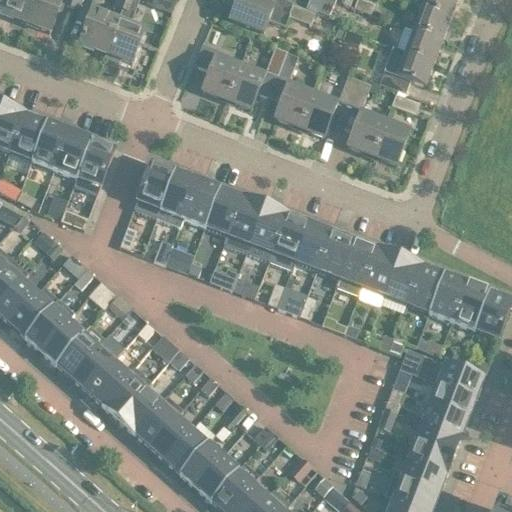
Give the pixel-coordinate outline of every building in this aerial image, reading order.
[(3,0),(0,9),(0,15),(24,24),(32,0),(3,0)] [(62,2),(57,0),(32,0),(24,24),(50,34),(62,2)] [(66,0),(64,7),(76,11),(79,0),(66,0)] [(104,55),(105,55),(103,60),(118,66),(119,61),(130,65),(143,32),(128,26),(137,0),(125,0),(122,11),(121,11),(117,22),(107,50),(106,50),(104,55)] [(122,11),(125,0),(116,0),(113,8),(121,11),(122,11)] [(147,0),(147,1),(146,5),(155,9),(158,0),(147,0)] [(262,36),(267,22),(284,29),(292,5),(279,0),(268,0),(265,8),(245,0),(236,0),(228,22),(262,36)] [(322,0),(317,13),(328,18),(335,0),(322,0)] [(424,0),(420,12),(450,23),(458,0),(424,0)] [(373,7),(358,1),(354,12),(369,17),(373,7)] [(313,16),(291,8),(287,20),(309,28),(313,16)] [(420,12),(412,34),(442,45),(444,37),(449,39),(454,25),(450,23),(420,12)] [(117,22),(92,13),(80,45),(104,55),(106,50),(107,50),(117,22)] [(360,41),(344,34),(340,43),(357,49),(360,41)] [(403,57),(433,69),(442,45),(412,34),(403,57)] [(264,76),(276,80),(285,56),(273,52),(264,76)] [(433,69),(403,57),(390,52),(383,73),(378,87),(404,96),(408,85),(425,91),(433,69)] [(285,56),(276,80),(286,84),(295,60),(285,56)] [(200,94),(224,103),(237,69),(213,60),(200,94)] [(237,69),(224,103),(249,112),(261,79),(237,69)] [(336,103),(348,108),(357,85),(345,81),(336,103)] [(357,85),(348,108),(359,112),(368,89),(357,85)] [(273,122),(297,131),(310,97),(286,88),(273,122)] [(334,106),(310,97),(297,131),(321,140),(334,106)] [(389,108),(414,117),(417,107),(392,98),(389,108)] [(23,117),(0,108),(0,151),(8,155),(23,117)] [(370,158),(379,134),(382,125),(359,116),(346,149),(370,158)] [(30,163),(45,125),(44,126),(24,117),(23,117),(8,155),(30,163)] [(68,134),(45,125),(30,163),(53,172),(68,134)] [(382,125),(379,134),(370,158),(395,167),(407,134),(382,125)] [(90,142),(68,134),(53,172),(75,181),(90,142)] [(91,143),(90,142),(75,181),(76,181),(99,189),(113,152),(91,143)] [(173,174),(173,175),(150,166),(132,212),(155,221),(155,222),(173,174)] [(155,222),(178,230),(196,183),(173,174),(155,222)] [(218,191),(196,183),(178,230),(179,231),(182,222),(203,230),(218,191)] [(18,193),(9,189),(6,196),(15,200),(18,193)] [(222,247),(223,247),(241,200),(240,200),(219,192),(218,191),(203,230),(204,230),(205,230),(225,238),(222,247)] [(21,194),(16,202),(30,210),(35,201),(21,194)] [(223,247),(245,256),(263,209),(241,200),(223,247)] [(51,204),(46,218),(59,223),(63,213),(65,209),(51,204)] [(0,218),(5,222),(10,213),(0,207),(0,218)] [(245,256),(267,264),(285,217),(263,209),(245,256)] [(59,224),(82,233),(87,222),(63,213),(59,223),(59,224)] [(308,226),(286,218),(285,217),(267,264),(290,273),(308,226)] [(28,223),(22,218),(14,227),(20,233),(28,223)] [(294,264),(316,272),(330,235),(308,226),(290,273),(291,273),(294,264)] [(146,253),(150,236),(136,233),(133,250),(146,253)] [(46,253),(53,245),(42,235),(34,243),(46,253)] [(330,235),(316,272),(337,281),(334,290),(335,290),(352,243),(330,235)] [(122,240),(118,250),(129,254),(132,244),(122,240)] [(161,242),(152,263),(163,267),(172,246),(161,242)] [(335,290),(357,298),(375,251),(374,251),(374,252),(363,248),(364,245),(356,242),(355,244),(352,243),(335,290)] [(46,255),(52,260),(59,252),(54,247),(46,255)] [(170,251),(164,266),(177,271),(183,256),(170,251)] [(362,290),(383,298),(397,260),(375,251),(357,298),(358,299),(362,290)] [(0,275),(11,263),(0,252),(0,275)] [(397,260),(383,298),(405,307),(420,269),(397,260)] [(0,306),(20,283),(21,284),(27,277),(11,263),(0,275),(0,306)] [(191,266),(187,275),(196,279),(200,270),(191,266)] [(427,315),(428,316),(442,277),(441,277),(421,269),(420,269),(405,307),(427,315)] [(213,271),(208,284),(219,289),(224,276),(213,271)] [(91,279),(84,273),(73,286),(80,292),(91,279)] [(442,277),(428,316),(450,324),(465,286),(442,277)] [(236,280),(231,293),(253,302),(258,288),(236,280)] [(0,306),(0,319),(9,327),(35,297),(21,284),(20,283),(0,306)] [(89,297),(96,303),(107,291),(100,285),(89,297)] [(450,324),(472,333),(487,294),(465,286),(450,324)] [(488,295),(487,294),(472,333),(473,333),(474,333),(496,341),(510,304),(488,295)] [(9,327),(23,340),(24,341),(51,310),(50,309),(35,297),(9,327)] [(270,297),(266,307),(276,310),(279,301),(270,297)] [(107,309),(113,314),(121,305),(115,300),(107,309)] [(280,301),(276,310),(298,319),(301,309),(280,301)] [(56,302),(50,309),(51,310),(24,341),(39,354),(66,323),(67,324),(73,317),(56,302)] [(302,309),(298,319),(308,323),(311,313),(302,309)] [(122,322),(121,323),(126,327),(132,321),(127,316),(122,322)] [(324,318),(321,328),(343,336),(346,327),(324,318)] [(39,354),(55,368),(82,337),(67,324),(66,323),(39,354)] [(154,331),(147,325),(137,335),(145,342),(154,331)] [(347,327),(343,336),(354,341),(358,331),(347,327)] [(426,335),(420,350),(432,354),(438,339),(426,335)] [(55,368),(70,381),(97,351),(82,337),(55,368)] [(151,350),(159,358),(170,346),(161,338),(151,350)] [(390,341),(383,338),(379,349),(386,352),(390,341)] [(392,344),(389,352),(398,355),(401,347),(392,344)] [(70,381),(85,394),(112,364),(97,351),(70,381)] [(410,377),(415,379),(423,359),(406,352),(398,373),(410,377)] [(171,360),(179,368),(186,360),(178,353),(171,360)] [(463,357),(454,353),(450,363),(460,366),(463,357)] [(487,365),(480,362),(475,373),(483,376),(487,365)] [(112,364),(85,394),(100,407),(100,408),(101,408),(127,378),(126,377),(112,364)] [(192,385),(202,374),(194,367),(184,378),(192,385)] [(436,386),(474,400),(481,381),(444,367),(436,386)] [(133,370),(126,377),(127,378),(101,408),(117,422),(143,392),(144,392),(150,385),(133,370)] [(398,373),(391,391),(402,396),(410,377),(398,373)] [(209,380),(199,392),(207,398),(217,387),(209,380)] [(429,405),(466,420),(474,400),(436,386),(429,405)] [(391,391),(384,410),(395,415),(402,396),(391,391)] [(117,422),(133,437),(160,406),(159,405),(144,392),(143,392),(117,422)] [(224,395),(214,406),(221,413),(232,401),(224,395)] [(165,398),(159,405),(160,406),(133,437),(134,437),(149,450),(175,420),(176,420),(182,413),(165,398)] [(466,420),(429,405),(421,424),(459,439),(460,439),(459,439),(466,420)] [(223,426),(229,432),(246,413),(240,407),(223,426)] [(384,411),(376,429),(388,434),(395,415),(384,411)] [(149,450),(164,463),(190,433),(176,420),(175,420),(149,450)] [(459,439),(421,424),(414,444),(452,458),(459,439)] [(252,442),(259,447),(271,434),(264,428),(252,442)] [(176,475),(179,477),(206,446),(205,445),(205,446),(190,433),(164,463),(177,474),(176,475)] [(271,434),(259,447),(266,453),(277,440),(271,434)] [(370,448),(381,453),(384,445),(373,441),(370,448)] [(452,458),(414,444),(407,463),(445,478),(452,458)] [(221,460),(206,446),(179,477),(194,491),(221,460)] [(282,452),(289,459),(292,455),(285,449),(282,452)] [(366,458),(378,463),(381,454),(369,450),(366,458)] [(194,491),(209,504),(237,473),(221,460),(194,491)] [(299,476),(306,467),(301,463),(294,471),(299,476)] [(399,482),(437,497),(444,478),(445,478),(407,463),(399,482)] [(210,504),(219,511),(229,511),(252,487),(237,474),(237,473),(209,504),(210,504)] [(363,490),(368,477),(360,473),(355,486),(363,490)] [(430,511),(437,497),(399,482),(392,502),(418,511),(430,511)] [(322,498),(330,489),(323,483),(315,492),(322,498)] [(252,487),(229,511),(256,511),(267,500),(266,499),(252,487)] [(272,492),(266,499),(267,500),(256,511),(285,511),(289,507),(272,492)] [(331,505),(338,497),(332,492),(325,500),(331,505)] [(354,502),(361,509),(368,502),(360,495),(354,502)] [(418,511),(392,502),(387,511),(418,511)]
